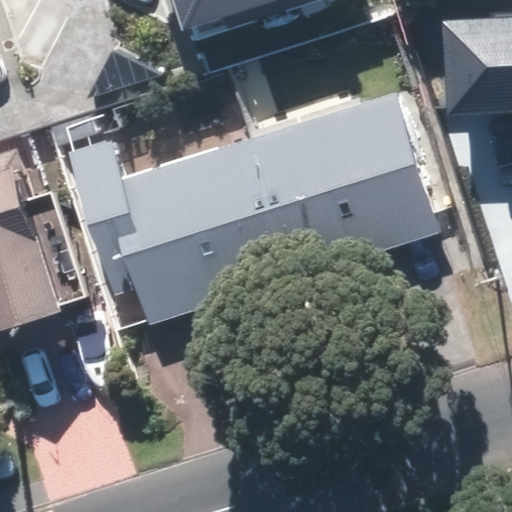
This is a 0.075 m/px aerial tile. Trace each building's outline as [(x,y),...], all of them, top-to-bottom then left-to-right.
[(404,13),(375,21),(383,47),(412,37),(404,13)] [(511,16),(482,17),(485,106),(511,105),(511,16)] [(309,278),(455,232),(409,89),(264,135),(309,278)] [(101,110),(61,124),(68,145),(109,132),(101,110)] [(126,137),(81,151),(126,294),(152,285),(165,324),(308,278),(262,135),(139,174),(126,137)] [(34,144),(0,155),(0,335),(3,346),(56,330),(53,318),(86,306),(34,144)]
